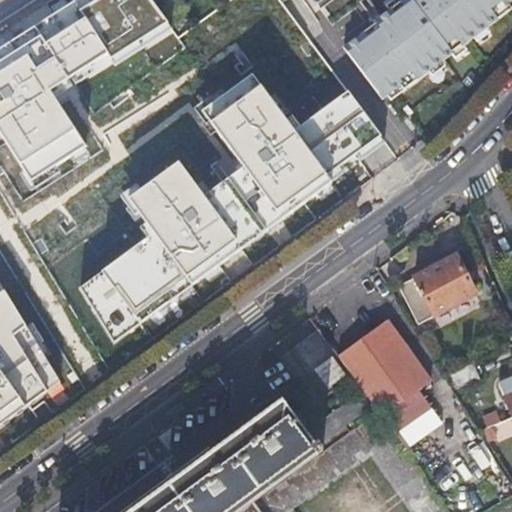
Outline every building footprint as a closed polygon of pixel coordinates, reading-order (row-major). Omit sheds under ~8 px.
[(511,0),(408,0),(346,48),(388,102),(511,6),(511,0)] [(455,256),(426,271),(396,286),(416,325),(474,296),(455,256)] [(377,412),(253,501),(260,511),(295,511),(291,505),(371,449),(417,511),(449,511),(382,419),(430,383),(388,323),(338,359),(377,412)] [(313,369),(320,378),(326,387),(342,375),(328,357),(313,369)] [(443,373),(449,382),(454,390),(478,380),(470,361),(443,373)] [(511,379),(499,386),(511,415),(511,379)] [(357,394),(303,432),(312,445),(366,407),(357,394)] [(260,511),(253,501),(250,497),(312,451),(315,454),(321,449),(319,447),(315,449),(312,445),(303,432),(281,401),(279,403),(276,399),(122,511),(260,511)] [(51,412),(44,402),(33,411),(40,420),(51,412)] [(484,418),(487,427),(490,425),(498,421),(495,413),(484,418)] [(487,427),(480,429),(488,442),(495,438),(490,425),(487,427)]
